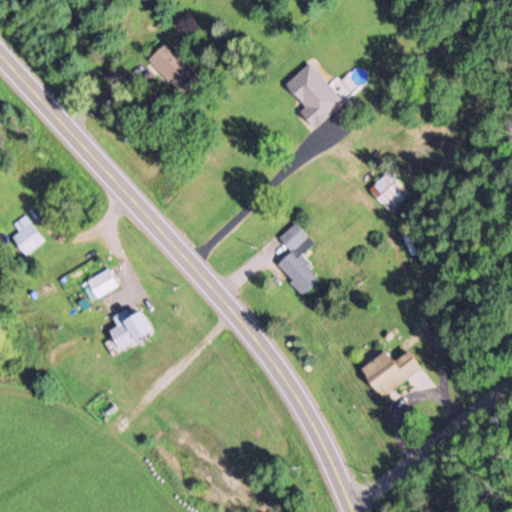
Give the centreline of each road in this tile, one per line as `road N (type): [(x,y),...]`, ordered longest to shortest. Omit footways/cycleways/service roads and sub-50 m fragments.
road 1 (secondary): [(0,52),(239,313),(313,425),(353,511)]
road 2 (residential): [(358,511),(511,393)]
